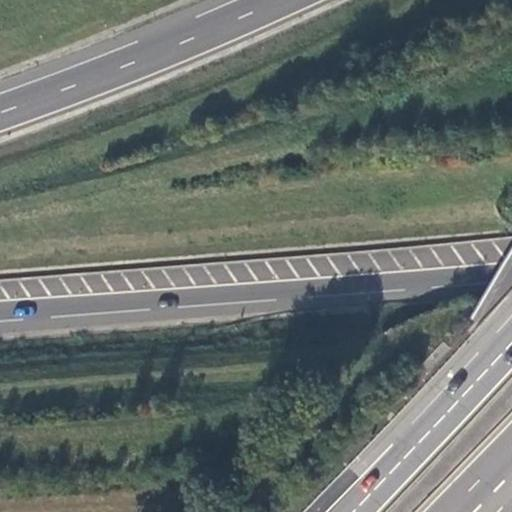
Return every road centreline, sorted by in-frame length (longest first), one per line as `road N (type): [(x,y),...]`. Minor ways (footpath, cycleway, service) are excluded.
road 1 (trunk): [(0,312),(511,274)]
road 2 (trunk): [(286,0),(0,112)]
road 3 (trunk): [(511,342),(353,511)]
